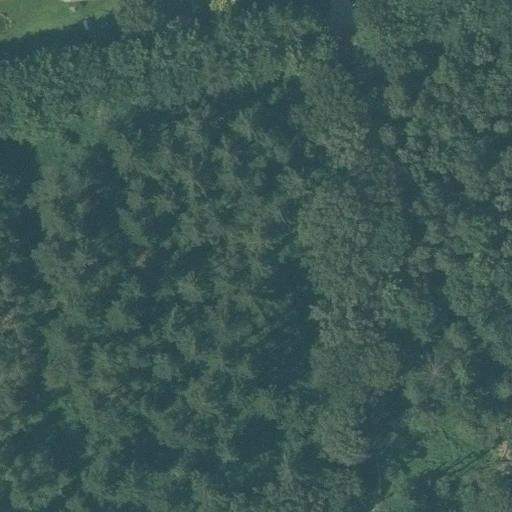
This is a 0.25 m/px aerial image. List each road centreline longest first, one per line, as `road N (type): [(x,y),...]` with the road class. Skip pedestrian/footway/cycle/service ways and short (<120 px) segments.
road 1 (unclassified): [(341,27),(37,94)]
road 2 (unclassified): [(341,27),(469,0)]
